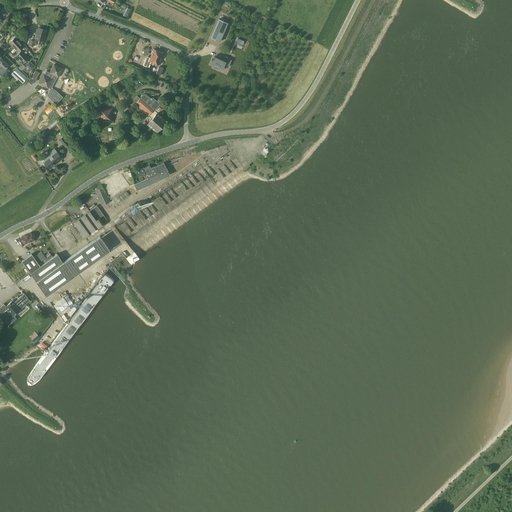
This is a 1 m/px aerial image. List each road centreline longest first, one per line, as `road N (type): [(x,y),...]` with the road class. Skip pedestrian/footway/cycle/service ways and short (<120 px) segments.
road 1 (unclassified): [(188,143),(283,121),(304,100),(358,0)]
road 2 (unclassified): [(188,143),(186,57),(62,5)]
road 3 (unclassified): [(0,237),(106,172),(188,143)]
